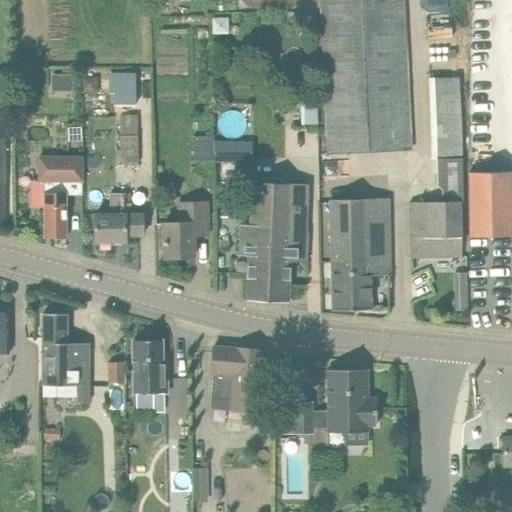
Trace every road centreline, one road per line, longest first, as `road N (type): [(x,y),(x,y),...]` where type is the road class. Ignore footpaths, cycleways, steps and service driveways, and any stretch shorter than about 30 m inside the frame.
road 1 (tertiary): [(437,347),(247,324),(0,255)]
road 2 (unclassified): [(437,511),(437,347)]
